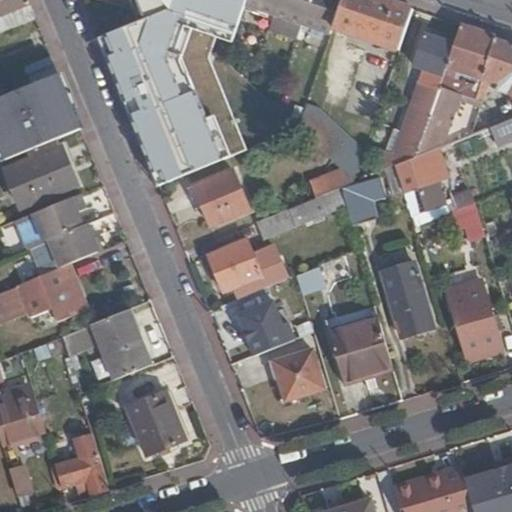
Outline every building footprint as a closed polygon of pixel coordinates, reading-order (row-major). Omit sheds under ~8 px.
[(28,0),(0,0),(0,5),(1,7),(0,7),(0,33),(36,19),(28,0)] [(244,12),(329,40),(333,27),(342,0),(247,0),(247,3),(244,12)] [(342,0),(333,27),(401,51),(415,10),(387,0),(342,0)] [(175,82),(228,60),(240,22),(230,20),(221,45),(169,68),(175,82)] [(482,77),(495,37),(463,26),(456,44),(441,89),(461,95),(482,102),(490,80),(482,77)] [(441,89),(456,44),(427,34),(416,64),(439,72),(436,82),(425,78),(401,148),(419,155),(441,89)] [(511,43),(495,37),(482,77),(490,80),(502,84),(500,90),(510,93),(511,99),(511,43)] [(57,70),(48,48),(28,57),(37,78),(57,70)] [(58,79),(0,101),(0,158),(2,165),(80,134),(58,79)] [(445,145),(461,95),(441,89),(419,155),(421,155),(428,152),(445,145)] [(228,149),(211,104),(179,117),(192,150),(184,154),(189,165),(228,149)] [(511,117),(457,140),(466,162),(511,142),(511,117)] [(24,208),(80,185),(64,147),(8,170),(24,208)] [(385,151),(377,173),(378,173),(387,169),(395,166),(398,156),(385,151)] [(447,203),(428,152),(421,155),(418,156),(397,165),(405,193),(417,189),(425,212),(447,203)] [(396,196),(405,193),(397,165),(395,166),(387,169),(396,196)] [(250,212),(233,172),(195,187),(203,207),(207,205),(216,226),(250,212)] [(377,173),(355,182),(341,188),(341,189),(352,226),(376,220),(368,198),(386,191),(378,173),(377,173)] [(339,190),(258,223),(265,239),(345,206),(339,190)] [(75,198),(36,214),(48,243),(51,242),(61,268),(71,264),(102,251),(91,225),(87,226),(75,198)] [(469,238),(486,233),(484,227),(477,203),(461,210),(469,238)] [(225,293),(264,277),(249,241),(210,257),(225,293)] [(397,270),(385,274),(403,333),(434,323),(409,242),(390,247),(397,270)] [(378,251),(385,274),(397,270),(390,247),(378,251)] [(346,260),(299,274),(305,293),(352,279),(346,260)] [(71,264),(61,268),(0,292),(0,324),(2,329),(30,317),(32,321),(55,312),(60,323),(90,311),(71,264)] [(493,317),(483,282),(448,293),(468,361),(503,350),(497,331),(503,330),(499,315),(493,317)] [(275,302),(238,315),(254,357),(273,351),(297,342),(292,327),(285,329),(275,302)] [(345,386),(394,372),(375,307),(328,321),(345,386)] [(152,366),(129,310),(65,336),(68,348),(72,361),(102,348),(116,380),(152,366)] [(277,363),(313,352),(310,336),(297,342),(273,351),(277,363)] [(42,359),(68,348),(65,339),(38,350),(42,359)] [(324,390),(313,352),(277,363),(276,363),(288,401),(324,390)] [(186,442),(170,391),(129,404),(145,455),(186,442)] [(0,422),(6,444),(42,434),(32,399),(0,408),(0,422)] [(82,460),(56,468),(63,491),(91,482),(95,494),(110,489),(93,434),(76,439),(82,460)] [(501,502),(511,499),(511,463),(479,473),(486,496),(498,493),(501,502)] [(11,471),(19,500),(35,495),(26,466),(11,471)] [(463,474),(461,468),(426,477),(428,484),(463,474)] [(426,477),(394,486),(401,511),(474,511),(463,474),(428,484),(426,477)] [(375,511),(371,499),(327,511),(375,511)]
